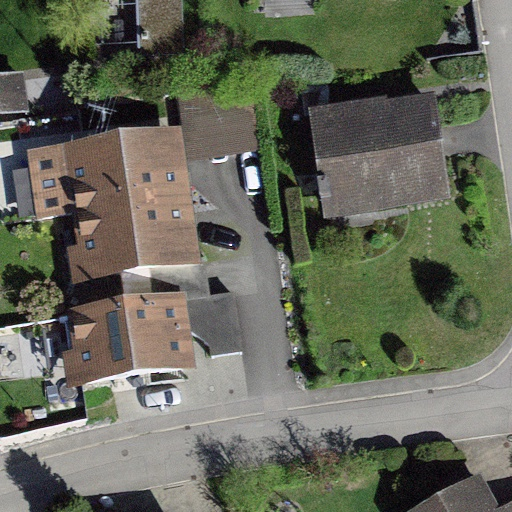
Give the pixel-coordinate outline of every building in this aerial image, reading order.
[(141,0),(143,45),(185,44),(183,0),(141,0)] [(15,80),(0,82),(0,118),(20,116),(15,80)] [(433,107),(310,125),(323,212),(445,195),(433,107)] [(81,209),(181,194),(171,129),(33,150),(43,215),(81,209)] [(181,194),(81,209),(94,303),(172,291),(195,288),(181,194)] [(94,303),(68,308),(79,380),(184,363),(172,291),(94,303)] [(487,511),(474,488),(432,511),(487,511)]
